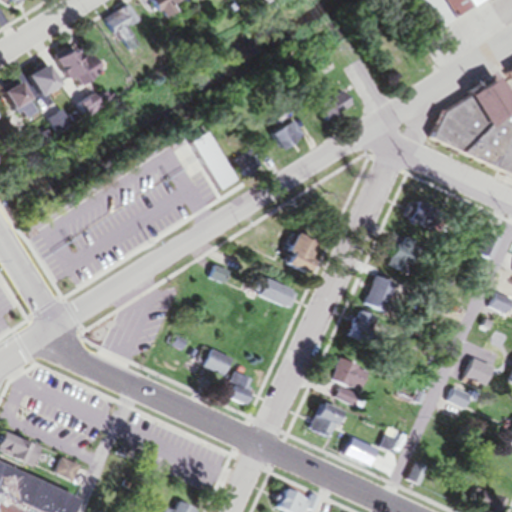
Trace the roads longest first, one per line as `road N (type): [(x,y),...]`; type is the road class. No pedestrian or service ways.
road 1 (residential): [(57,328),(511,43)]
road 2 (residential): [(230,511),(378,189),(389,123)]
road 3 (residential): [(406,511),(94,369),(57,328)]
road 4 (residential): [(511,200),(389,151)]
